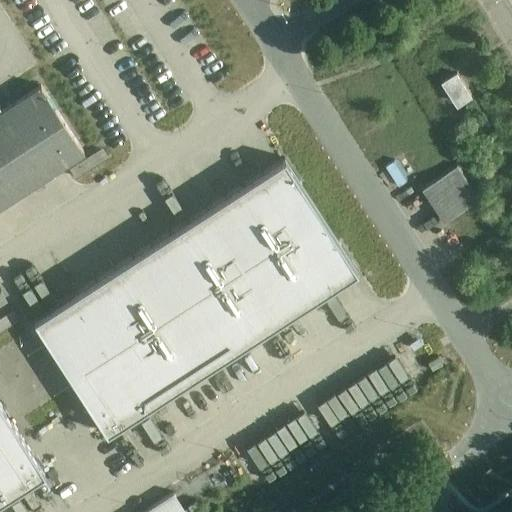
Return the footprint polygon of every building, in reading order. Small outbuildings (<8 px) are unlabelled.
[(471,95),(457,73),(444,81),(458,103),(471,95)] [(39,86),(37,88),(10,106),(0,112),(0,205),(61,165),(82,152),(83,152),(40,85),(39,86)] [(106,432),(357,271),(303,188),(284,158),(33,319),(40,331),(46,339),(67,371),(72,380),(85,401),(106,432)] [(458,165),(423,187),(445,220),(479,198),(458,165)] [(0,500),(44,472),(24,440),(10,420),(5,411),(0,403),(0,500)] [(143,511),(186,511),(174,492),(143,511)]
